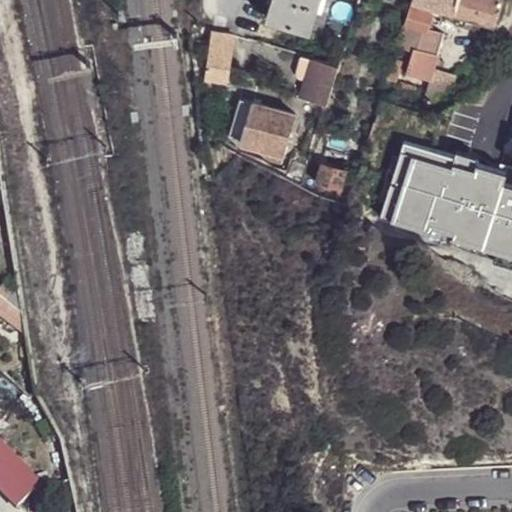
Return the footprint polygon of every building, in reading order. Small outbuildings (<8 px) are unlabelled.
[(316,0),(271,0),(266,17),(309,29),(316,0)] [(410,0),(411,0),(430,6),(450,12),(453,0),(410,0)] [(453,0),(450,12),(491,25),(498,0),(453,0)] [(409,6),(404,22),(424,28),(429,11),(409,6)] [(404,22),(397,44),(412,47),(437,54),(442,34),(424,28),(404,22)] [(208,68),(224,70),(230,33),(213,27),(208,68)] [(437,54),(412,47),(403,75),(428,83),(429,78),(437,54)] [(305,88),(329,95),(338,65),(302,54),(299,62),(302,68),(310,70),(305,88)] [(224,70),(208,68),(207,83),(223,84),(224,70)] [(452,85),(429,78),(428,83),(422,104),(444,110),(452,85)] [(282,174),(293,137),(299,116),(243,99),(228,147),(282,174)] [(433,142),(408,222),(511,252),(511,151),(472,140),(466,149),(433,142)] [(340,189),(345,172),(322,165),(316,182),(340,189)] [(28,477),(0,448),(0,488),(10,498),(28,477)]
